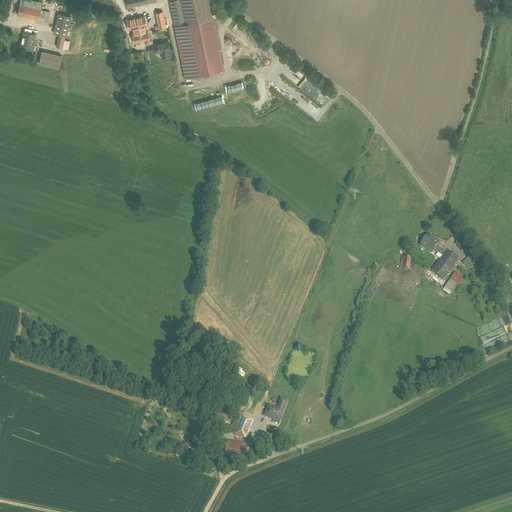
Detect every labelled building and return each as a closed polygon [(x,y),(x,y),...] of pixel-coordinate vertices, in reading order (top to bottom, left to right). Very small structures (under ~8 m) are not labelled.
[(16,0),(12,13),(46,21),(47,11),(41,10),(44,3),(30,0),(16,0)] [(159,2),(158,0),(125,0),(127,9),(159,2)] [(226,75),(215,21),(209,0),(173,0),(168,2),(171,14),(166,14),(164,10),(154,12),(159,31),(174,27),(175,34),(191,32),(201,79),(226,75)] [(72,16),(59,15),(53,32),(59,36),(57,45),(62,46),(65,36),(69,37),(72,16)] [(163,60),(173,57),(170,40),(154,44),(153,35),(149,35),(145,15),(122,19),(123,32),(131,31),(134,50),(145,48),(148,56),(155,54),(155,57),(160,59),(163,60)] [(21,42),(19,48),(32,51),(35,58),(39,60),(38,67),(62,74),(63,69),(65,55),(42,49),(32,46),(34,34),(24,32),(21,42)] [(127,36),(122,38),(125,49),(130,47),(127,36)] [(209,90),(193,94),(195,101),(211,97),(209,90)] [(428,235),(421,247),(433,256),(442,245),(428,235)] [(441,290),(452,294),(459,284),(449,278),(463,261),(446,250),(430,272),(445,282),(441,290)] [(412,259),(402,257),(399,269),(410,270),(412,259)] [(463,263),(469,270),(474,265),(469,258),(463,263)] [(504,327),(479,337),(483,345),(488,343),(491,350),(494,349),(491,341),(508,334),(504,327)] [(288,401),(280,398),(277,407),(268,404),(263,417),(280,423),(288,401)] [(231,435),(246,441),(253,421),(239,416),(231,435)] [(248,444),(227,441),(224,458),(245,461),(248,444)]
